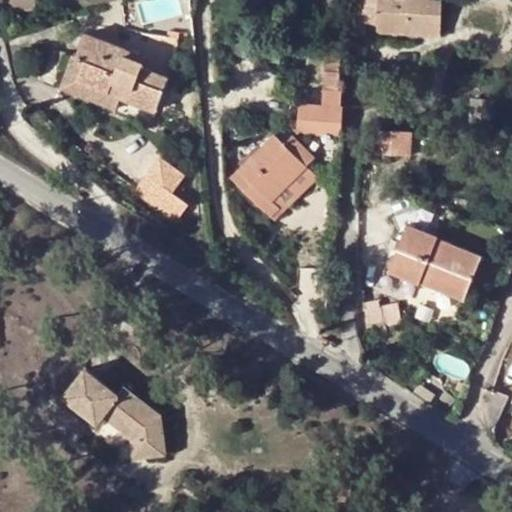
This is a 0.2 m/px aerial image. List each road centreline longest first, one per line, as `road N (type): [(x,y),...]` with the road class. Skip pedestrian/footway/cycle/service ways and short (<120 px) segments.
road 1 (tertiary): [(511,466),(0,163)]
road 2 (unknown): [(251,314),(158,197),(261,0)]
